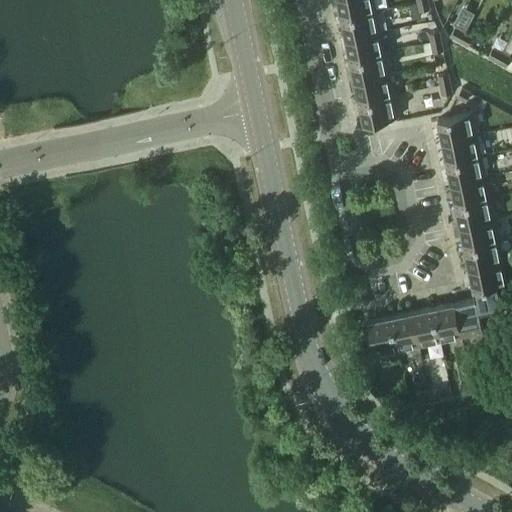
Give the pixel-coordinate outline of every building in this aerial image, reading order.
[(338,0),(342,17),(376,9),(374,0),(338,0)] [(429,0),(419,0),(417,1),(419,11),(431,8),(429,0)] [(342,17),(346,38),(380,31),(376,9),(342,17)] [(456,25),(451,35),(460,41),(465,30),(456,25)] [(440,30),(429,32),(431,42),(442,40),(440,30)] [(469,46),(475,35),(465,30),(460,41),(469,46)] [(346,38),(351,59),(385,52),(380,31),(346,38)] [(511,50),(511,33),(503,51),(497,61),(506,66),(511,56),(510,55),(511,50)] [(442,40),(431,42),(433,52),(444,50),(442,40)] [(497,61),(503,51),(494,46),(488,56),(497,61)] [(351,59),(355,80),(389,73),(385,52),(351,59)] [(451,82),(449,72),(438,74),(440,84),(451,82)] [(355,80),(360,102),(394,94),(389,73),(355,80)] [(430,76),(432,84),(439,83),(437,74),(430,76)] [(442,94),(453,92),(451,82),(440,84),(442,94)] [(467,101),(472,91),(462,86),(456,96),(467,101)] [(394,94),(360,102),(364,123),(398,116),(394,94)] [(472,111),(447,116),(438,118),(443,140),(477,133),(472,111)] [(443,140),(447,161),(481,154),(477,133),(443,140)] [(452,182),(486,175),(481,154),(447,161),(452,182)] [(452,182),(456,204),(490,196),(486,175),(452,182)] [(495,218),(490,196),(456,204),(461,225),(495,218)] [(461,225),(465,246),(499,239),(495,218),(461,225)] [(504,260),(499,239),(465,246),(470,267),(504,260)] [(470,267),(474,288),(508,281),(504,260),(470,267)] [(511,303),(511,299),(508,281),(474,288),(476,298),(477,298),(479,310),(480,310),(511,303)] [(484,332),(480,310),(479,310),(477,298),(476,298),(455,302),(462,336),(484,332)] [(441,341),(462,336),(455,302),(434,307),(441,341)] [(441,341),(434,307),(412,311),(419,345),(441,341)] [(412,311),(391,315),(398,349),(419,345),(412,311)] [(376,354),(398,349),(391,315),(369,320),(370,324),(363,325),(366,338),(373,336),(376,354)] [(481,369),(491,374),(497,363),(487,358),(481,369)] [(481,379),(471,381),(473,392),(484,390),(481,379)] [(462,394),(473,392),(471,381),(460,383),(462,394)] [(441,399),(439,388),(429,390),(431,401),(441,399)] [(429,390),(419,392),(421,403),(431,401),(429,390)]
